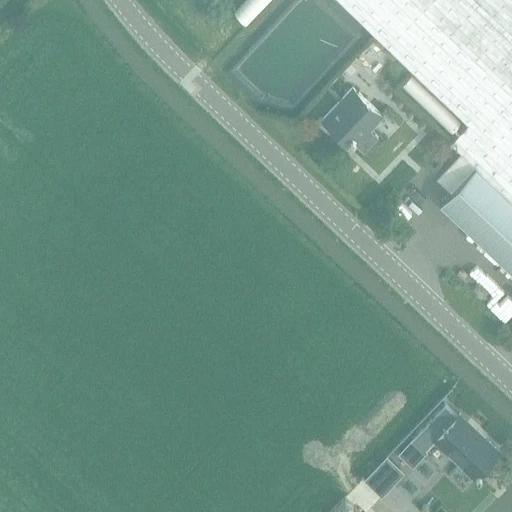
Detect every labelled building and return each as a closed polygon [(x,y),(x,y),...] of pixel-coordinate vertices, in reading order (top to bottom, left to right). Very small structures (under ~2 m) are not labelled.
[(511,0),(341,0),(469,121),(449,140),(462,152),(475,165),(511,199),(511,0)] [(382,113),(353,86),(323,117),(348,141),(351,138),(364,150),(378,135),(370,126),(382,113)] [(462,152),(453,161),(467,174),(475,165),(462,152)] [(439,203),(511,271),(511,199),(475,165),(467,174),(451,191),(439,203)] [(466,423),(457,415),(446,404),(413,439),(424,450),(434,439),(451,455),(453,454),(460,461),(455,466),(470,480),(487,463),(484,460),(496,448),(468,421),(466,423)] [(398,468),(386,455),(370,472),(383,484),(398,468)]
